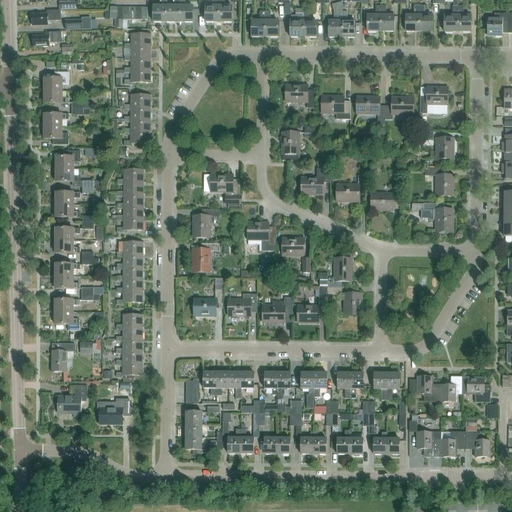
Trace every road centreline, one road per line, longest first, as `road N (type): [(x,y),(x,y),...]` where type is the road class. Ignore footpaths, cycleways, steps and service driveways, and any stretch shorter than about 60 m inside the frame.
road 1 (tertiary): [(21,451),(9,87)]
road 2 (residential): [(511,479),(166,476)]
road 3 (residential): [(477,57),(261,55)]
road 4 (residential): [(382,350),(166,350)]
road 5 (residential): [(168,155),(166,350)]
road 6 (residential): [(477,57),(476,252)]
road 7 (residential): [(382,251),(273,202),(261,180),(261,155)]
road 8 (residential): [(261,55),(219,59),(172,132),(168,155)]
road 9 (residential): [(476,252),(468,281),(427,345),(382,350)]
road 10 (residential): [(166,476),(129,475),(76,452),(21,451)]
road 11 (residential): [(166,350),(166,476)]
